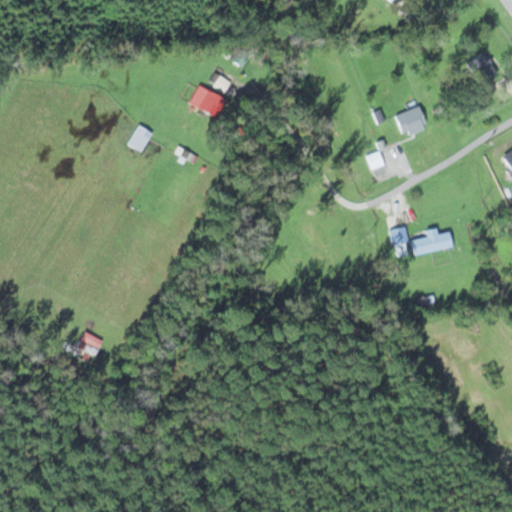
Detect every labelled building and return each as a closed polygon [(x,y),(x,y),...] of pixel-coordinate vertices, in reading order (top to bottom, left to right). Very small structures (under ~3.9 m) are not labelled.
[(373,13),(352,15),(353,34),(375,32),(373,13)] [(493,73),(483,50),(465,58),(475,81),(493,73)] [(213,119),(224,101),(197,85),(186,103),(213,119)] [(402,136),(426,125),(417,104),(393,115),(402,136)] [(151,132),(138,124),(126,143),(139,151),(151,132)] [(511,145),(501,152),(511,170),(511,145)] [(303,227),(322,266),(331,262),(311,223),(303,227)] [(424,236),(409,239),(413,255),(451,246),(447,231),(435,234),(433,227),(423,229),(424,236)] [(100,339),(84,331),(80,339),(97,347),(100,339)]
